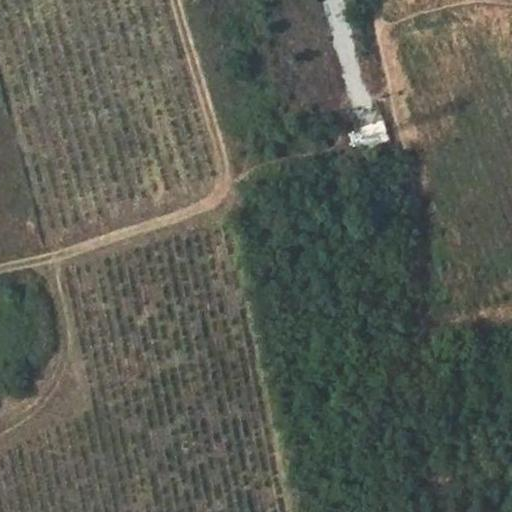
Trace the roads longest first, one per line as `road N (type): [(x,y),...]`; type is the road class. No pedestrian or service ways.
road 1 (track): [(440,511),(368,0)]
road 2 (track): [(179,0),(228,173),(223,193),(210,204),(0,272)]
road 3 (track): [(0,422),(27,408),(53,375),(59,351),(47,260)]
